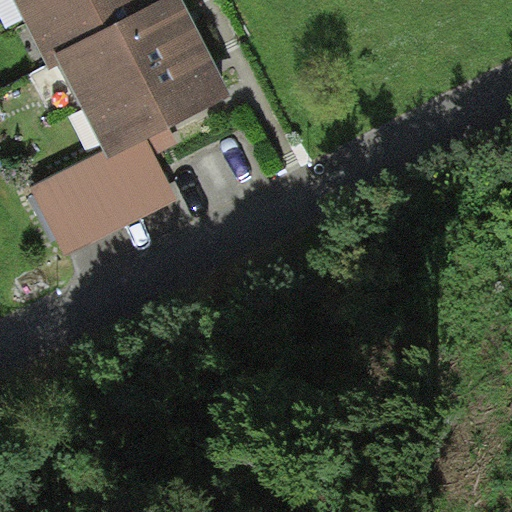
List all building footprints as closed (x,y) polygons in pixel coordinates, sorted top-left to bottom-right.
[(15,0),(22,13),(48,0),(15,0)] [(48,0),(22,13),(45,58),(57,51),(159,0),(48,0)] [(159,0),(57,51),(82,101),(197,43),(175,0),(159,0)] [(222,93),(197,43),(82,101),(107,150),(136,136),(222,93)] [(172,208),(136,136),(107,150),(30,189),(66,261),(172,208)]
